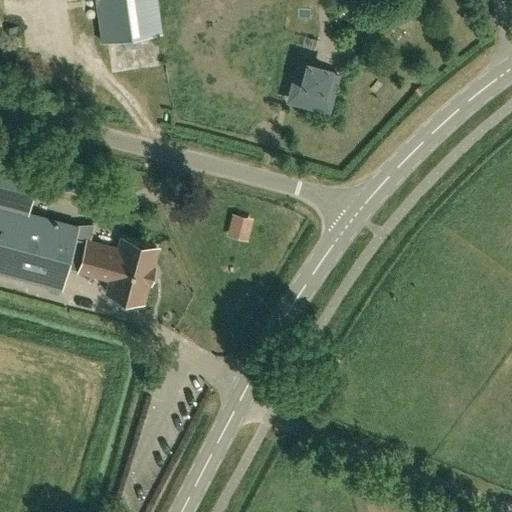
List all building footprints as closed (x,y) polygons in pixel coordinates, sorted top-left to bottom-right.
[(95,0),(101,41),(161,32),(156,0),(95,0)] [(291,99),(327,108),(337,72),(301,63),(291,99)] [(26,152),(28,144),(18,141),(16,149),(26,152)] [(0,270),(60,287),(65,268),(111,281),(108,292),(143,301),(157,247),(122,238),(119,250),(86,241),(85,245),(72,241),(77,226),(0,205),(0,270)] [(255,240),(260,219),(247,216),(242,237),(255,240)]
